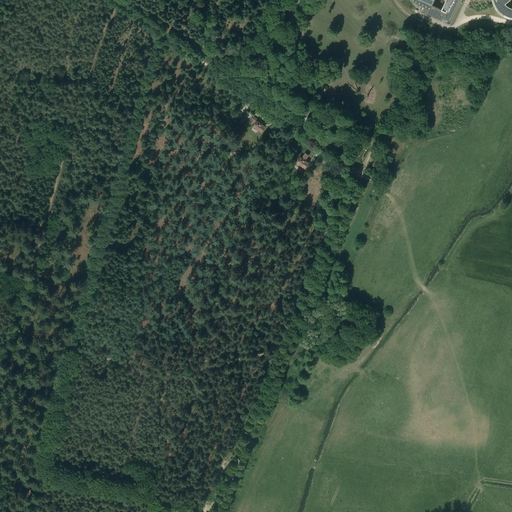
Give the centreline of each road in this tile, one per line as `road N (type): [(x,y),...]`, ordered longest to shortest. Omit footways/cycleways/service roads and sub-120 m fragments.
road 1 (track): [(216,511),(330,245)]
road 2 (unclassified): [(330,245),(355,172),(311,134),(292,31),(295,0)]
